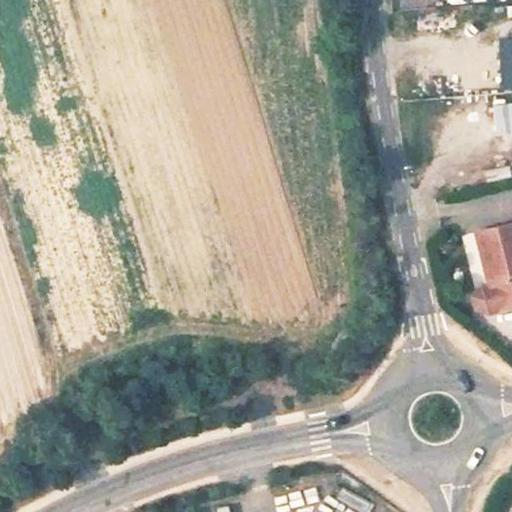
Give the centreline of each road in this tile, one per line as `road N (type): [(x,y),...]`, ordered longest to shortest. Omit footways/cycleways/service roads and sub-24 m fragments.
road 1 (tertiary): [(369,0),(375,105),(424,369)]
road 2 (residential): [(85,511),(225,457),(376,419)]
road 3 (track): [(98,506),(39,382),(0,240)]
